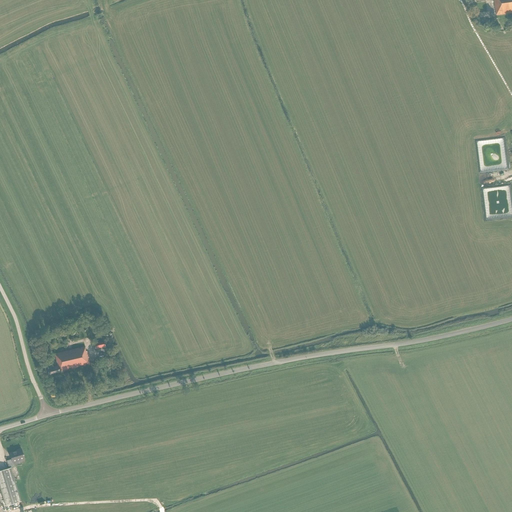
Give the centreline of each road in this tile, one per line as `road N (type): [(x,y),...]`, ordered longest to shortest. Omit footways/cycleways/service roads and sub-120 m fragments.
road 1 (tertiary): [(47,415),(511,319)]
road 2 (unclassified): [(47,415),(0,287)]
